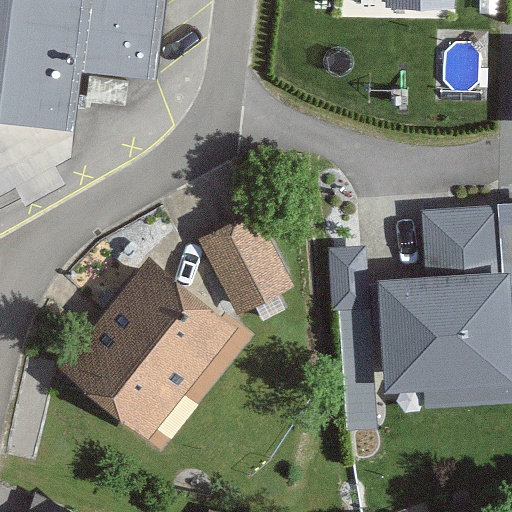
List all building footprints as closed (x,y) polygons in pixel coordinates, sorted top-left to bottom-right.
[(0,0),(0,197),(71,157),(74,131),(81,70),(155,80),(165,0),(0,0)] [(386,0),(386,8),(454,10),(454,0),(386,0)] [(422,277),(381,280),(387,388),(427,385),(428,405),(511,400),(511,272),(501,273),(497,204),(418,208),(422,277)] [(290,284),(251,212),(203,237),(242,309),(290,284)] [(337,291),(377,290),(374,219),(335,221),(337,291)] [(154,254),(63,367),(146,434),(238,321),(154,254)]
